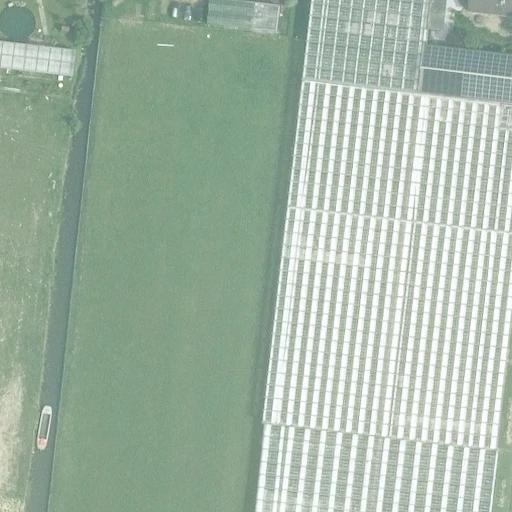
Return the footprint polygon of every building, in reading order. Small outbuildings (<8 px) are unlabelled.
[(209,0),(207,26),(277,34),(280,7),(212,0),(209,0)] [(511,321),(511,106),(420,98),(425,46),(427,30),(430,0),(313,0),(266,407),(255,511),(491,511),(498,452),(497,452),(511,321)] [(430,0),(427,30),(444,32),(447,0),(430,0)] [(511,0),(471,0),(470,12),(511,17),(511,0)] [(0,42),(0,69),(72,78),(75,52),(0,42)] [(511,56),(425,46),(420,98),(511,106),(511,56)]
